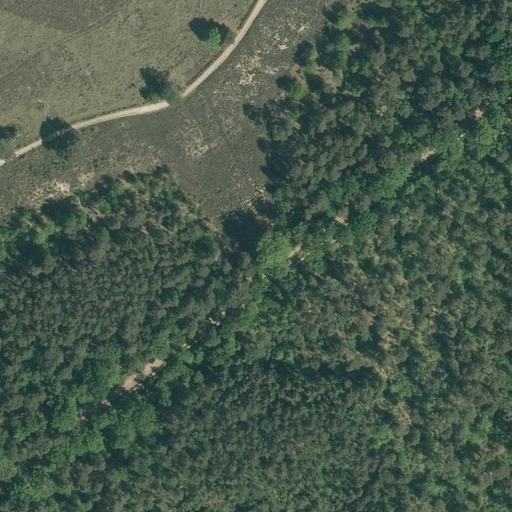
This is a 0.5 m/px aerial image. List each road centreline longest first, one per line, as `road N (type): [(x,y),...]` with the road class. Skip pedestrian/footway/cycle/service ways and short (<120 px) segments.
road 1 (track): [(0,484),(511,84)]
road 2 (track): [(0,163),(84,122),(180,96),(229,51),(263,0)]
